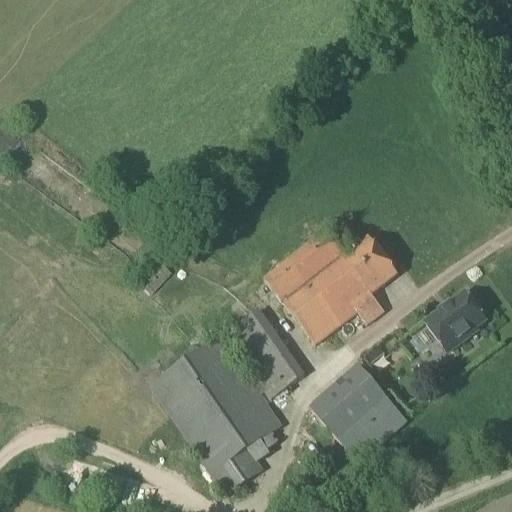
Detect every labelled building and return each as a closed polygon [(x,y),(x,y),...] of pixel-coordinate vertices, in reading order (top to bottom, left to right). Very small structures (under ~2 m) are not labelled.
[(17,166),(31,148),(17,137),(3,156),(17,166)] [(345,260),(325,234),(262,282),(282,309),(283,308),(315,348),(356,316),(366,329),(383,315),(370,299),(396,279),(367,242),(345,260)] [(149,299),(170,277),(153,262),(133,283),(149,299)] [(446,359),(479,335),(477,332),(487,325),(464,294),(422,325),(446,359)] [(266,407),(304,379),(259,313),(223,337),(257,387),(254,390),(220,340),(147,390),(224,501),(262,475),(256,466),(270,457),(266,454),(278,446),(271,437),(282,430),(266,407)] [(358,470),(407,427),(357,370),(308,411),(358,470)]
